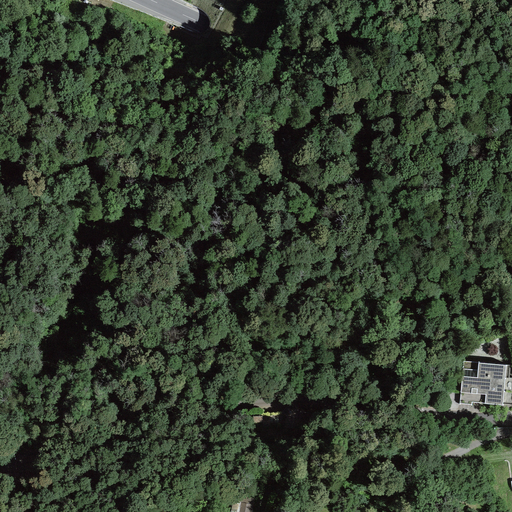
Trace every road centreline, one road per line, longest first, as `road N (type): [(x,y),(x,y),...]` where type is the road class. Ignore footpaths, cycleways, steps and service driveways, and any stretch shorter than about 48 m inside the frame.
road 1 (residential): [(511,420),(277,401),(137,416),(0,465)]
road 2 (motorway): [(150,0),(511,163)]
road 3 (motorway): [(511,108),(260,0)]
